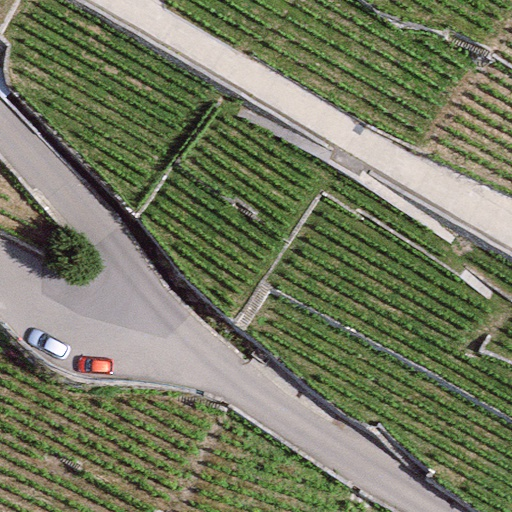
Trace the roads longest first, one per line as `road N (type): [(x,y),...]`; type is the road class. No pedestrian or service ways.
road 1 (track): [(113,0),(511,225)]
road 2 (unclassified): [(433,511),(224,376),(157,310)]
road 3 (unclassified): [(157,310),(0,124)]
road 4 (unclassified): [(157,310),(138,325),(106,329),(0,270)]
